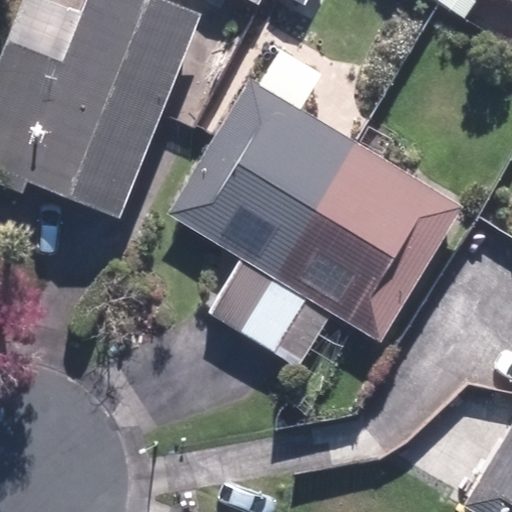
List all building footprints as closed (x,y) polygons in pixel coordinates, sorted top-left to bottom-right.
[(32,0),(21,0),(0,52),(0,194),(14,200),(20,188),(96,220),(111,226),(195,24),(138,0),(77,0),(71,16),(32,0)] [(230,0),(253,12),(259,0),(230,0)] [(271,0),(301,15),(308,0),(271,0)] [(511,0),(470,0),(485,12),(494,1),(511,15),(511,0)] [(244,85),(161,220),(234,264),(201,319),(234,339),(292,375),(326,320),(373,350),(459,212),(296,112),(317,78),(274,52),(251,89),(244,85)] [(511,511),(511,413),(452,511),(453,511),(511,511)]
